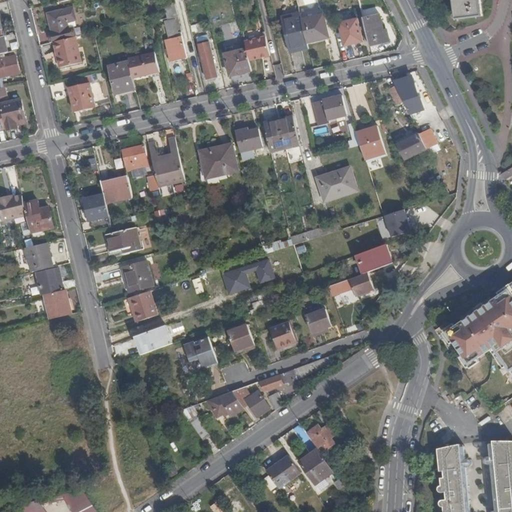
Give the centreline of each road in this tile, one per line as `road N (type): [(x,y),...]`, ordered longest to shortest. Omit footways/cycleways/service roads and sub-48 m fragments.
road 1 (residential): [(51,142),(435,57)]
road 2 (residential): [(153,511),(373,358),(403,327)]
road 3 (residential): [(51,142),(105,367)]
road 4 (residential): [(231,382),(403,327)]
road 5 (residential): [(20,0),(51,142)]
road 6 (tertiary): [(414,388),(399,438),(395,511)]
